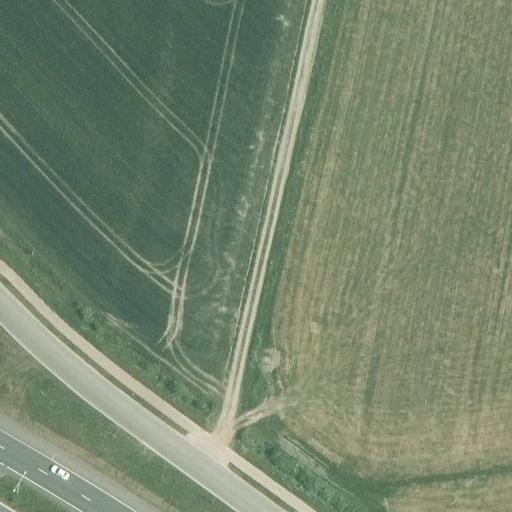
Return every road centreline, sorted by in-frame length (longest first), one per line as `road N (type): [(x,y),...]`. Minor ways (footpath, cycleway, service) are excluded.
road 1 (track): [(318,0),(225,426),(214,446)]
road 2 (tertiary): [(0,303),(103,400),(261,511)]
road 3 (trunk): [(111,511),(0,444)]
